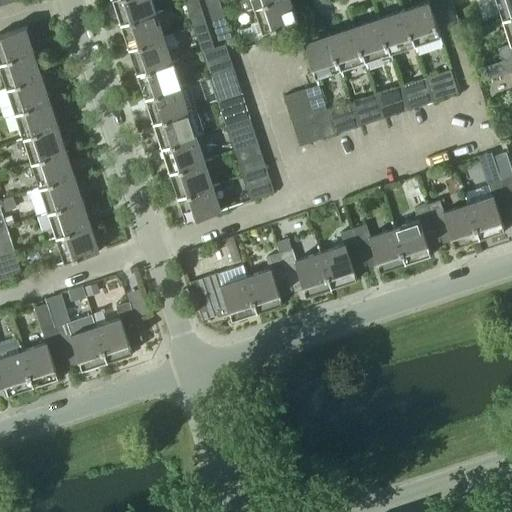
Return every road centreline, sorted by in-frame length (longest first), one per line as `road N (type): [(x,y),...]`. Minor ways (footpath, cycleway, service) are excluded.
road 1 (residential): [(193,368),(68,0)]
road 2 (residential): [(193,368),(511,263)]
road 3 (residential): [(0,432),(193,368)]
road 4 (residential): [(242,511),(193,368)]
